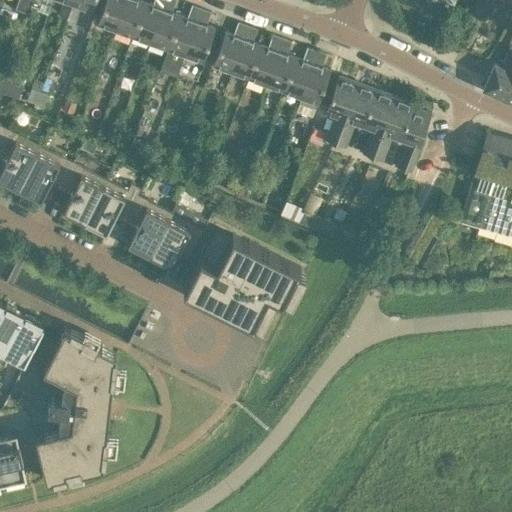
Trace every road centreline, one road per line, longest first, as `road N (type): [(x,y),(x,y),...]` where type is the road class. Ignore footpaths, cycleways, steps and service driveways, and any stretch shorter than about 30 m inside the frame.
road 1 (residential): [(213,351),(174,296),(0,211)]
road 2 (residential): [(365,331),(377,290),(472,97)]
road 3 (unclassified): [(192,511),(276,439),(365,331)]
road 4 (residential): [(472,97),(343,27)]
road 5 (unclassified): [(365,331),(511,317)]
